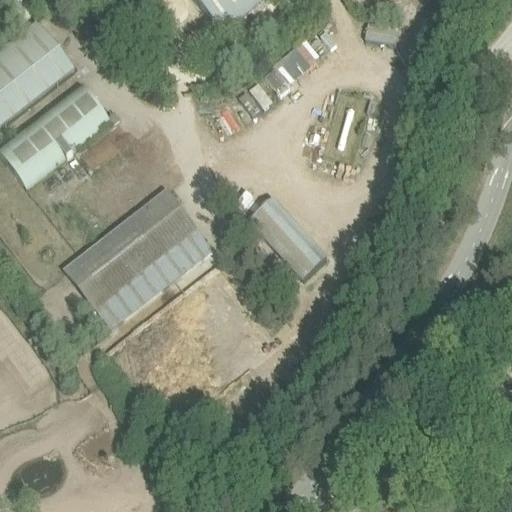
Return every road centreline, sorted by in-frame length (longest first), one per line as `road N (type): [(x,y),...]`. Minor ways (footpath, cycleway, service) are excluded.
road 1 (track): [(401,111),(382,167),(360,188),(326,192),(291,183),(278,142),(305,96),(329,80),(357,78),(389,91)]
road 2 (track): [(57,33),(92,53),(116,96),(163,131),(278,142)]
road 3 (track): [(190,11),(179,30),(197,213)]
